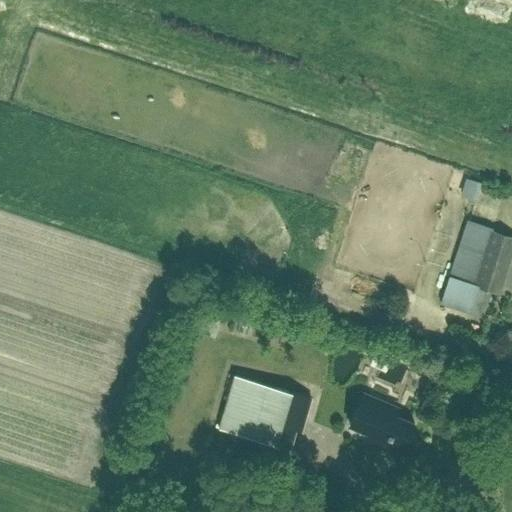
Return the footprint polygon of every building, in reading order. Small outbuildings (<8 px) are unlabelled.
[(467,196),(483,198),(486,181),(470,178),(467,196)] [(511,255),(511,237),(466,223),(440,303),(483,317),(491,291),(500,294),(511,255)] [(203,329),(222,335),(227,318),(209,312),(203,329)] [(282,345),(322,354),(327,329),(287,320),(282,345)] [(368,359),(363,372),(373,377),(378,366),(392,371),(399,354),(381,346),(375,362),(368,359)] [(283,350),(281,359),(303,365),(306,356),(283,350)] [(201,370),(184,403),(195,409),(212,376),(201,370)] [(236,377),(216,446),(279,463),(284,447),(292,449),(297,431),(301,432),(311,398),(236,377)] [(394,406),(363,392),(349,425),(368,433),(365,440),(400,455),(414,423),(391,413),(394,406)]
